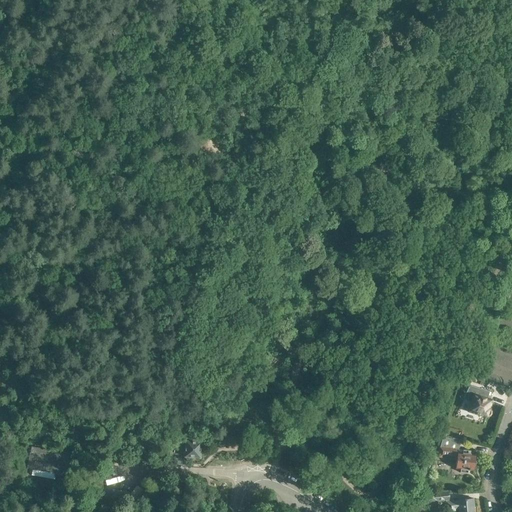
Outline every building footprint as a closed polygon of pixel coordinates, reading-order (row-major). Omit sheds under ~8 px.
[(473,394),(468,411),(482,415),(484,416),(487,417),(490,415),(491,413),(491,410),(490,409),(489,408),(492,399),(487,398),(488,395),(481,392),(482,387),(468,382),(465,391),(473,394)] [(443,436),(440,448),(445,449),(445,457),(457,458),(456,467),(461,467),(460,471),(468,472),(468,470),(473,470),(474,466),(477,462),(475,458),(475,454),(471,453),(471,450),(463,449),(462,452),(458,452),(459,449),(460,440),(443,435),(443,436)] [(184,457),(200,458),(202,442),(185,441),(184,457)] [(45,455),(31,453),(28,467),(62,473),(66,452),(47,448),(45,455)] [(35,487),(31,511),(32,511),(43,511),(47,489),(35,487)] [(426,504),(437,503),(437,501),(445,500),(446,511),(453,511),(456,511),(456,509),(458,509),(458,511),(473,511),(473,506),(474,505),(474,498),(449,501),(448,491),(436,492),(436,490),(424,492),(426,504)]
